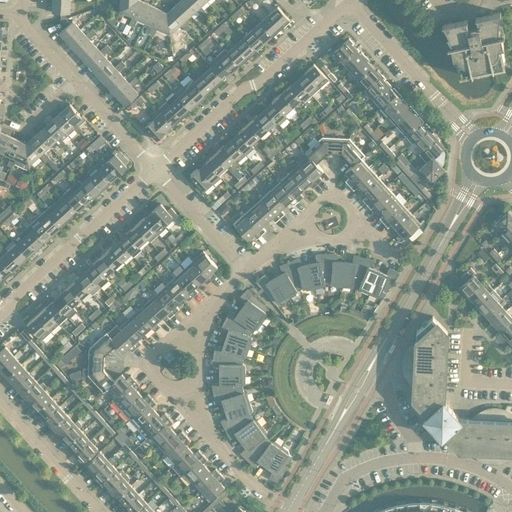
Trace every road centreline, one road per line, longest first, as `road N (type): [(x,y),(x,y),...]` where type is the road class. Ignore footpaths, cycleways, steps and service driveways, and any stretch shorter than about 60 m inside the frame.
road 1 (tertiary): [(289,506),(478,179)]
road 2 (residential): [(244,268),(143,363),(251,481)]
road 3 (residential): [(154,168),(349,2)]
road 4 (residential): [(0,316),(154,168)]
road 5 (residential): [(473,138),(349,2)]
road 6 (unknown): [(230,284),(201,363),(213,441)]
road 7 (residential): [(395,257),(329,239),(301,242),(244,268)]
road 8 (residential): [(98,511),(0,403)]
road 9 (residential): [(154,168),(244,268)]
